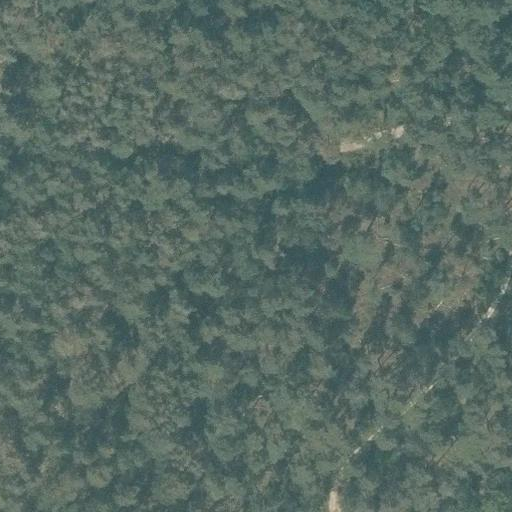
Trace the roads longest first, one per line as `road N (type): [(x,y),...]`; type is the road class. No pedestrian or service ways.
road 1 (track): [(0,151),(110,137),(314,148),(447,126),(511,103)]
road 2 (track): [(511,262),(494,309),(460,352),(351,456),(332,511)]
